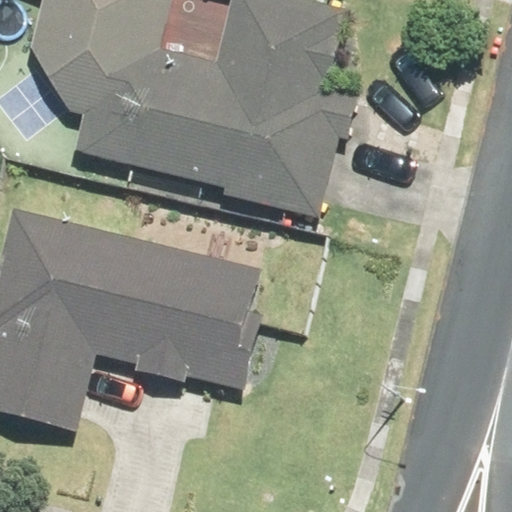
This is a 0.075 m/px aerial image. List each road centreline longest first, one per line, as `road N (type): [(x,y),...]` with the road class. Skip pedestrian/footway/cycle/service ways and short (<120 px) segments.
road 1 (tertiary): [(447,511),(507,378)]
road 2 (tertiary): [(507,378),(506,511)]
